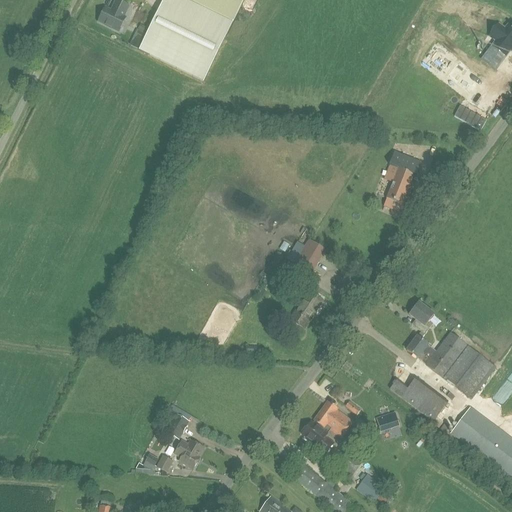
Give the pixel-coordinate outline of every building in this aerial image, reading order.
[(163,0),(139,51),(204,82),(243,0),(163,0)] [(129,7),(117,1),(112,12),(105,8),(99,22),(119,32),(126,19),(124,17),(129,7)] [(496,41),(483,58),(491,64),(500,52),(506,56),(510,50),(511,51),(511,49),(511,27),(508,24),(505,29),(499,25),(490,37),(496,41)] [(444,76),(465,92),(477,76),(456,60),(444,76)] [(421,164),(395,153),(384,180),(393,184),(384,207),(399,213),(410,187),(414,176),(416,177),(421,164)] [(309,274),(324,250),(310,241),(296,266),(309,274)] [(303,330),(323,301),(309,292),(290,321),(291,321),(303,330)] [(471,400),(495,368),(451,335),(436,353),(428,346),(428,345),(421,340),(433,325),(430,322),(435,315),(420,303),(410,315),(419,322),(415,327),(421,332),(407,351),(417,359),(426,366),(471,400)] [(291,321),(286,327),(299,336),(303,330),(291,321)] [(390,388),(396,381),(390,377),(392,374),(388,371),(386,373),(378,367),(373,374),(390,388)] [(435,419),(448,401),(415,376),(407,386),(398,379),(391,387),(435,419)] [(496,376),(494,384),(502,386),(505,378),(496,376)] [(399,401),(398,409),(406,410),(407,402),(399,401)] [(360,411),(359,409),(349,402),(345,408),(356,416),(360,411)] [(341,439),(353,423),(336,410),(337,410),(328,403),(315,421),(312,424),(311,423),(307,428),(306,427),(302,432),(303,433),(302,434),(305,436),(304,438),(309,442),(311,441),(317,446),(316,447),(325,454),(333,444),(326,439),(328,436),(327,435),(330,430),(341,439)] [(511,479),(511,439),(471,408),(451,434),(511,479)] [(377,420),(380,431),(399,426),(395,414),(377,420)] [(188,422),(175,416),(166,433),(179,440),(188,422)] [(204,449),(191,441),(188,446),(182,442),(175,454),(182,458),(179,462),(194,470),(200,459),(198,458),(204,449)] [(161,457),(163,452),(154,448),(152,453),(161,457)] [(362,463),(347,452),(337,465),(352,476),(362,463)] [(167,474),(173,462),(163,457),(156,468),(167,474)] [(291,477),(292,477),(335,511),(356,511),(357,509),(302,464),(301,464),(291,476),(291,477)] [(385,489),(367,476),(356,490),(374,503),(377,499),(385,505),(391,496),(383,491),(385,489)] [(290,511),(271,497),(260,511),(290,511)]
